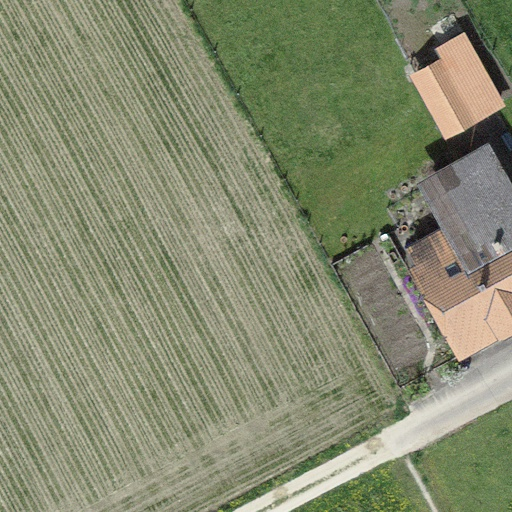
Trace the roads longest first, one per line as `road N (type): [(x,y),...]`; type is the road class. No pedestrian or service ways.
road 1 (track): [(266,511),(403,437)]
road 2 (residential): [(403,437),(511,380)]
